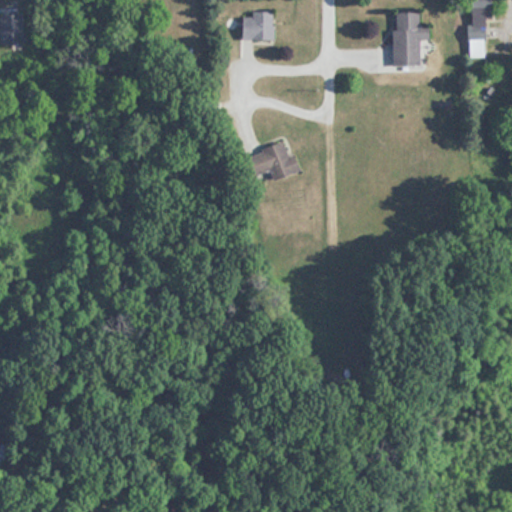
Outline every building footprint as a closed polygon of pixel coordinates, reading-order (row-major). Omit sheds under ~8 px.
[(463,0),(463,41),(482,41),(482,0),(463,0)] [(186,9),(175,9),(175,51),(186,51),(186,9)] [(266,38),(266,11),(245,11),(245,17),(235,17),(235,38),(266,38)] [(386,65),(413,65),(413,38),(420,38),(420,26),(411,27),(411,11),(385,12),(386,65)] [(263,169),(266,179),(290,171),(279,140),(239,154),(246,175),(263,169)]
